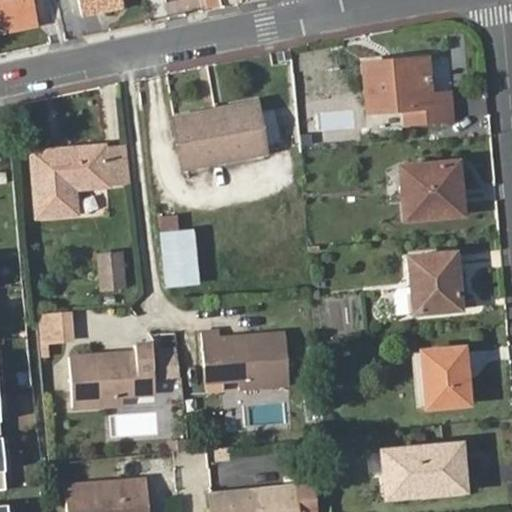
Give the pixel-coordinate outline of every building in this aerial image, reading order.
[(0,0),(0,32),(34,25),(29,0),(0,0)] [(95,6),(120,1),(119,0),(76,0),(80,15),(96,12),(95,6)] [(121,7),(120,1),(95,6),(96,12),(121,7)] [(361,60),(366,110),(401,109),(401,119),(449,116),(446,88),(425,90),(421,53),(361,60)] [(178,118),(186,157),(260,143),(253,105),(178,118)] [(125,142),(105,144),(108,181),(129,179),(125,142)] [(108,181),(105,144),(34,149),(38,212),(76,209),(74,184),(108,181)] [(446,179),(456,179),(453,158),(398,162),(402,213),(448,209),(446,179)] [(458,209),(456,179),(446,179),(448,209),(458,209)] [(198,283),(191,230),(177,232),(175,215),(158,217),(167,286),(198,283)] [(405,253),(410,308),(455,305),(450,249),(405,253)] [(100,255),(100,270),(120,268),(119,253),(100,255)] [(120,268),(100,270),(102,289),(121,288),(120,268)] [(74,309),(34,312),(37,359),(48,359),(47,343),(76,341),(74,309)] [(200,333),(202,365),(218,364),(220,379),(239,377),(244,380),(245,389),(289,385),(285,334),(246,337),(246,342),(239,343),(239,337),(219,339),(218,331),(200,333)] [(137,378),(154,378),(152,343),(135,344),(135,352),(69,356),(72,405),(115,403),(115,394),(138,393),(137,378)] [(421,348),(425,403),(464,400),(460,345),(421,348)] [(178,349),(160,347),(159,378),(177,379),(178,349)] [(414,404),(425,403),(421,348),(411,348),(414,404)] [(218,364),(202,365),(204,380),(220,379),(218,364)] [(154,392),(154,378),(137,378),(138,393),(154,392)] [(454,459),(461,458),(460,442),(383,447),(386,494),(455,489),(454,459)] [(463,488),(461,458),(454,459),(455,489),(463,488)] [(296,474),(297,482),(299,511),(317,511),(315,473),(296,474)] [(97,488),(63,490),(64,511),(148,511),(146,480),(97,483),(97,488)] [(211,488),(213,511),(299,511),(297,482),(211,488)] [(0,511),(9,511),(8,503),(0,503),(0,511)]
